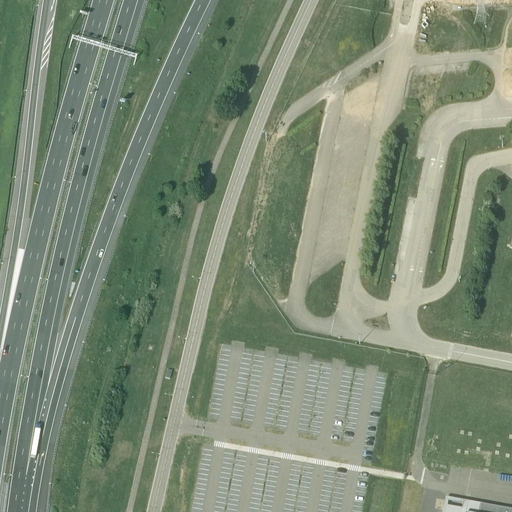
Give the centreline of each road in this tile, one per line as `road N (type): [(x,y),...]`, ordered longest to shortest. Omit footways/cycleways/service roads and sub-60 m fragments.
road 1 (unclassified): [(153,511),(217,237),(311,0)]
road 2 (motorway): [(37,387),(68,337),(203,0)]
road 3 (motorway): [(104,0),(0,392)]
road 4 (motorway): [(37,387),(83,175),(134,0)]
road 5 (motorway): [(49,0),(0,392)]
road 6 (motorway): [(20,511),(37,387)]
